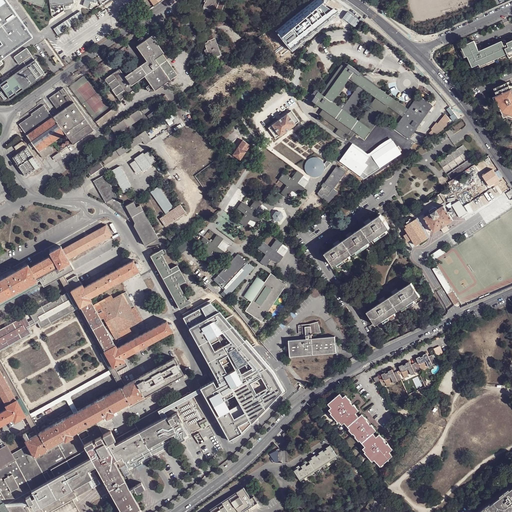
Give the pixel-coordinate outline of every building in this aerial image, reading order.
[(0,0),(0,66),(4,64),(1,59),(34,37),(5,0),(0,0)] [(225,2),(220,0),(219,0),(204,0),(204,1),(205,2),(203,7),(211,10),(215,11),(216,10),(221,13),(225,2)] [(319,0),(314,0),(276,32),(292,53),(340,14),(319,0)] [(81,12),(53,28),(57,33),(84,18),(81,12)] [(120,69),(105,79),(120,100),(135,90),(132,85),(145,75),(151,83),(152,85),(155,90),(178,74),(168,59),(163,53),(164,52),(152,35),(146,40),(144,41),(137,46),(147,60),(125,76),(120,69)] [(234,47),(238,53),(251,43),(246,37),(234,47)] [(207,55),(209,61),(222,56),(220,50),(219,51),(215,39),(208,42),(209,43),(205,44),(207,50),(209,54),(207,55)] [(474,41),(461,47),(473,68),(479,65),(480,67),(508,54),(509,58),(511,56),(511,40),(510,41),(511,43),(504,46),(502,41),(479,51),(474,41)] [(25,48),(12,57),(18,65),(22,62),(31,56),(25,48)] [(31,56),(22,62),(25,66),(34,60),(31,56)] [(25,66),(0,84),(0,89),(8,100),(44,74),(34,60),(25,66)] [(252,62),(195,98),(202,108),(254,74),(251,70),(256,67),(252,62)] [(362,73),(349,64),(347,63),(345,62),(343,63),(342,64),(342,65),(322,94),(319,92),(316,95),(313,101),(324,109),(353,129),(365,137),(388,104),(390,102),(393,97),(361,74),(362,73)] [(511,91),(507,82),(494,88),(499,99),(497,99),(505,116),(508,115),(509,115),(510,114),(511,114),(511,91)] [(66,132),(68,136),(75,144),(96,129),(66,87),(51,97),(61,111),(54,116),(66,132)] [(174,99),(168,93),(163,98),(168,104),(174,99)] [(432,105),(419,96),(409,109),(404,116),(396,127),(410,137),(432,105)] [(403,110),(405,106),(393,97),(390,102),(403,110)] [(405,106),(403,110),(390,102),(388,104),(404,116),(409,109),(405,106)] [(28,135),(43,124),(53,117),(54,116),(46,104),(33,113),(34,115),(21,124),(28,135)] [(116,107),(98,121),(101,126),(119,112),(116,107)] [(324,109),(320,113),(340,128),(349,134),(352,130),(353,129),(324,109)] [(111,128),(116,135),(128,127),(136,122),(143,117),(138,110),(131,115),(123,120),(111,128)] [(291,110),(288,113),(296,123),(299,121),(291,110)] [(287,112),(273,123),(273,124),(280,134),(281,135),(296,124),(296,123),(288,113),(287,112)] [(446,113),(438,122),(437,120),(431,127),(432,129),(429,133),(434,137),(453,123),(446,113)] [(28,135),(39,151),(50,144),(59,137),(66,132),(54,116),(53,117),(43,124),(28,135)] [(276,137),(280,134),(273,124),(269,127),(276,137)] [(346,139),(349,134),(340,128),(337,133),(346,139)] [(148,134),(146,130),(139,134),(143,141),(146,145),(153,140),(150,136),(148,134)] [(143,141),(139,134),(103,159),(106,165),(143,141)] [(251,144),(244,140),(240,146),(246,151),(251,144)] [(44,157),(54,150),(50,144),(39,151),(44,157)] [(235,154),(242,159),(246,151),(240,146),(235,154)] [(469,152),(465,146),(440,162),(444,167),(469,152)] [(43,165),(29,147),(14,157),(28,175),(43,165)] [(143,153),(135,158),(136,160),(131,163),(137,173),(142,169),(143,171),(151,165),(150,164),(155,160),(149,151),(144,155),(143,153)] [(54,157),(56,160),(62,156),(60,152),(54,157)] [(311,179),(326,172),(318,155),(303,163),(311,179)] [(477,164),(474,158),(449,174),(452,180),(463,173),(477,164)] [(103,167),(99,161),(87,169),(91,175),(103,167)] [(120,165),(112,170),(124,192),(132,187),(120,165)] [(337,166),(326,182),(328,184),(333,188),(345,172),(337,166)] [(483,176),(489,186),(501,179),(494,169),(483,176)] [(303,174),(297,170),(292,178),(284,172),(279,178),(287,184),(282,191),(287,195),(293,188),(298,190),(298,191),(299,192),(300,191),(303,187),(297,181),(303,174)] [(105,174),(94,180),(106,202),(133,224),(145,246),(158,239),(140,205),(137,207),(134,202),(126,206),(114,197),(117,196),(105,174)] [(333,188),(328,184),(325,189),(322,187),(318,193),(321,196),(324,193),(327,196),(333,188)] [(263,204),(257,200),(251,208),(243,202),(239,208),(247,214),(241,222),(247,226),(253,218),(258,220),(257,220),(258,222),(259,222),(263,217),(257,212),(263,204)] [(187,212),(182,203),(161,218),(167,226),(187,212)] [(453,220),(444,205),(437,209),(432,213),(425,217),(434,232),(453,220)] [(270,219),(279,223),(283,214),(275,210),(270,219)] [(325,253),(335,266),(391,228),(381,215),(372,221),(367,225),(354,234),(348,237),(341,242),(336,246),(325,253)] [(415,246),(428,238),(416,218),(404,226),(415,246)] [(107,225),(63,249),(61,246),(50,252),(52,255),(56,271),(59,277),(62,281),(68,292),(77,309),(102,352),(101,352),(110,369),(111,369),(111,370),(113,373),(116,379),(118,382),(121,387),(125,384),(124,383),(121,376),(118,371),(127,365),(123,357),(172,330),(171,327),(172,326),(173,325),(172,323),(170,323),(169,323),(167,320),(117,347),(116,344),(117,343),(119,340),(123,338),(122,335),(124,334),(122,330),(129,327),(138,321),(131,308),(128,303),(126,299),(123,294),(113,299),(107,302),(105,299),(93,305),(91,301),(91,300),(90,297),(91,296),(140,270),(138,267),(139,266),(140,264),(139,262),(137,262),(136,263),(134,260),(84,287),(83,284),(73,290),(68,280),(67,278),(64,274),(74,269),(69,259),(113,235),(107,225)] [(184,233),(179,226),(167,235),(172,242),(184,233)] [(193,236),(178,248),(182,253),(197,241),(193,236)] [(224,239),(219,236),(213,244),(205,238),(201,244),(209,249),(203,258),(208,261),(214,253),(219,255),(219,256),(219,257),(220,257),(221,257),(224,252),(218,247),(224,239)] [(283,244),(278,241),(272,249),(264,243),(260,249),(268,254),(262,262),(267,266),(273,258),(278,260),(278,261),(278,262),(279,262),(280,262),(284,257),(278,252),(283,244)] [(178,265),(171,268),(163,253),(165,253),(163,249),(161,250),(157,252),(151,255),(153,258),(178,306),(180,309),(192,302),(190,299),(188,300),(179,284),(187,281),(178,265)] [(240,264),(248,261),(239,253),(234,258),(240,264)] [(34,432),(40,431),(32,418),(31,414),(30,413),(21,396),(21,397),(16,388),(14,384),(0,358),(0,305),(43,282),(41,279),(56,271),(52,255),(31,267),(29,263),(0,279),(0,402),(4,400),(7,404),(6,405),(8,408),(0,412),(0,425),(13,418),(15,421),(25,415),(34,432)] [(178,306),(153,258),(152,258),(178,306)] [(240,264),(234,258),(214,279),(220,285),(240,264)] [(248,261),(240,264),(220,285),(223,287),(248,261)] [(56,271),(41,279),(43,282),(44,285),(59,277),(56,271)] [(286,283),(272,274),(247,309),(262,319),(286,283)] [(77,275),(68,280),(73,290),(83,284),(77,275)] [(421,296),(412,283),(367,312),(376,325),(421,296)] [(113,299),(123,294),(121,290),(112,295),(113,299)] [(77,309),(68,292),(31,313),(34,319),(37,324),(39,323),(42,328),(77,309)] [(231,439),(243,433),(239,426),(250,420),(252,426),(284,393),(273,372),(210,303),(185,318),(223,386),(218,388),(214,382),(203,389),(231,439)] [(135,307),(131,308),(138,321),(142,320),(135,307)] [(0,329),(0,351),(33,333),(30,328),(32,327),(29,321),(26,315),(25,316),(0,329)] [(337,352),(335,335),(312,337),(312,334),(313,333),(321,332),(318,321),(314,322),(309,323),(303,323),(303,333),(307,333),(307,338),(289,339),(291,356),(337,352)] [(132,332),(129,327),(122,330),(124,334),(122,335),(123,338),(132,332)] [(435,364),(431,356),(425,358),(424,356),(413,361),(414,363),(418,372),(422,370),(421,367),(424,366),(425,367),(428,365),(429,367),(435,364)] [(125,384),(121,387),(105,395),(104,395),(97,399),(96,399),(97,400),(91,403),(86,406),(77,410),(71,399),(72,396),(113,373),(111,370),(31,414),(32,418),(65,400),(67,401),(74,412),(63,418),(55,422),(55,423),(40,431),(34,432),(24,437),(28,445),(34,456),(48,448),(48,447),(64,438),(65,440),(73,436),(72,434),(78,430),(82,428),(96,420),(105,416),(106,418),(114,414),(113,411),(129,402),(130,403),(184,374),(175,357),(125,384)] [(411,373),(411,375),(418,372),(414,363),(407,366),(406,364),(395,369),(397,372),(400,380),(405,378),(403,375),(407,374),(407,375),(411,373)] [(400,380),(397,372),(390,374),(389,372),(378,377),(378,376),(377,376),(380,381),(383,388),(387,386),(386,383),(389,382),(390,383),(393,382),(394,383),(400,380)] [(103,379),(72,396),(78,408),(109,390),(103,379)] [(137,427),(116,439),(114,441),(115,444),(167,416),(168,418),(172,416),(172,415),(178,412),(182,420),(172,426),(176,432),(124,461),(126,464),(129,469),(190,434),(184,423),(186,422),(192,433),(209,424),(191,392),(189,393),(189,392),(187,393),(187,394),(183,396),(182,396),(181,397),(178,399),(177,399),(176,399),(176,400),(174,401),(178,409),(177,410),(172,402),(135,423),(137,427)] [(343,397),(340,393),(331,401),(335,404),(329,409),(332,412),(333,411),(335,414),(333,416),(336,419),(338,418),(341,420),(339,421),(342,425),(348,420),(351,423),(350,424),(358,434),(359,433),(365,440),(365,439),(368,443),(363,448),(366,451),(367,450),(369,453),(367,455),(370,458),(373,456),(376,459),(375,459),(377,463),(380,460),(384,464),(393,456),(390,452),(393,450),(379,434),(377,437),(373,433),(376,431),(362,414),(359,416),(356,413),(359,411),(345,395),(343,397)] [(41,507),(88,480),(92,478),(88,470),(96,466),(121,511),(134,511),(140,509),(141,508),(135,497),(132,492),(136,489),(138,493),(146,489),(142,482),(138,485),(134,487),(130,489),(130,488),(128,484),(125,480),(117,465),(114,461),(122,457),(124,461),(176,432),(172,426),(182,420),(178,412),(172,415),(172,416),(168,418),(167,416),(115,444),(114,441),(108,444),(104,435),(93,441),(95,445),(87,450),(91,457),(56,477),(52,480),(48,482),(32,491),(41,507)] [(52,470),(87,450),(84,446),(93,441),(104,435),(96,420),(82,428),(78,430),(72,434),(73,436),(65,440),(64,438),(48,447),(48,448),(34,456),(28,445),(11,454),(7,446),(0,449),(0,511),(80,511),(73,499),(93,488),(88,480),(41,507),(32,491),(48,482),(44,474),(47,472),(52,480),(56,477),(52,470)] [(111,431),(104,435),(108,444),(114,441),(116,439),(111,431)] [(87,450),(95,445),(93,441),(84,446),(87,450)] [(293,469),(301,482),(338,459),(329,446),(293,469)] [(56,477),(91,457),(87,450),(52,470),(56,477)] [(117,465),(119,464),(121,467),(126,464),(124,461),(122,457),(114,461),(117,465)] [(126,464),(121,467),(126,476),(128,475),(131,473),(129,469),(126,464)] [(131,473),(128,475),(134,487),(138,485),(131,473)] [(479,511),(505,511),(511,507),(511,486),(509,489),(500,496),(489,504),(481,511),(479,511)] [(206,511),(244,511),(255,505),(244,487),(206,511)] [(499,495),(500,496),(509,489),(508,488),(499,495)]
